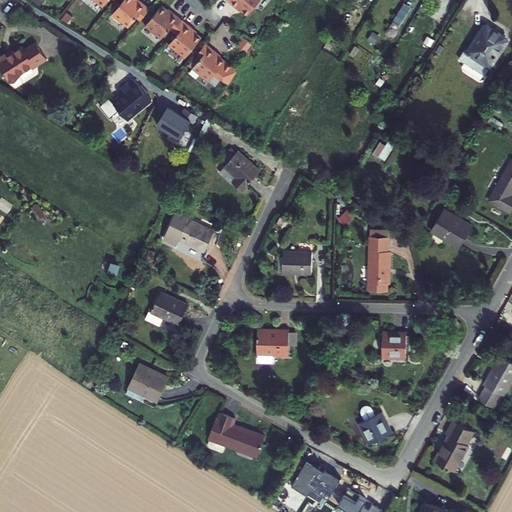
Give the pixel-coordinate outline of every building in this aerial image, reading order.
[(131,0),(117,0),(108,12),(124,26),(132,17),(135,20),(145,7),(135,0),(134,0),(133,1),(131,0)] [(221,0),(231,8),(233,6),(243,14),(253,0),(221,0)] [(401,24),(413,6),(406,1),(394,20),(401,24)] [(156,5),(140,24),(157,38),(164,29),(171,35),(164,44),(180,57),(195,38),(186,30),(187,27),(168,11),(166,13),(156,5)] [(461,46),(454,56),(480,73),(500,43),(499,33),(484,24),(480,26),(464,48),(461,46)] [(4,53),(0,55),(0,68),(9,83),(24,73),(21,70),(29,65),(31,68),(46,59),(36,42),(25,49),(23,45),(6,56),(4,53)] [(201,42),(191,55),(195,58),(187,67),(204,80),(219,61),(209,53),(211,51),(201,42)] [(126,81),(112,92),(116,97),(106,105),(121,123),(145,103),(126,81)] [(185,106),(182,111),(165,102),(153,122),(176,136),(188,116),(193,119),(197,113),(185,106)] [(387,158),(393,145),(380,139),(373,151),(387,158)] [(220,170),(216,175),(237,195),(255,174),(233,154),(220,170)] [(511,164),(503,159),(480,201),(503,213),(511,197),(505,193),(511,179),(511,164)] [(341,216),(345,222),(354,214),(350,209),(341,216)] [(440,212),(428,234),(455,249),(466,226),(440,212)] [(169,218),(157,245),(169,251),(172,245),(197,256),(207,234),(169,218)] [(366,286),(366,295),(385,295),(385,287),(387,287),(387,256),(385,256),(385,241),(369,241),(369,249),(366,249),(366,273),(368,274),(368,286),(366,286)] [(280,256),(280,279),(310,279),(310,257),(280,256)] [(144,316),(140,323),(155,331),(158,324),(175,333),(186,311),(158,296),(147,317),(144,316)] [(284,360),(284,350),(291,350),(291,336),(284,336),(284,333),(275,333),(275,335),(253,335),(253,359),(254,359),(254,364),(256,367),(266,367),(268,364),(269,359),(275,359),(275,360),(284,360)] [(379,333),(378,361),(402,361),(402,333),(379,333)] [(481,385),(472,400),(489,409),(497,394),(499,395),(511,371),(511,363),(498,355),(491,368),(488,367),(479,383),(481,385)] [(135,366),(119,395),(135,403),(138,397),(150,403),(162,380),(135,366)] [(353,428),(363,447),(390,434),(379,415),(373,417),(371,413),(369,411),(367,409),(363,409),(358,412),(356,414),(356,417),(356,420),(358,425),(353,428)] [(217,456),(219,449),(253,460),(260,437),(229,427),(231,421),(216,416),(214,422),(211,421),(202,448),(204,452),(217,456)] [(443,437),(429,463),(450,474),(461,452),(458,450),(469,432),(448,420),(440,435),(443,437)] [(303,465),(289,489),(305,499),(309,493),(326,503),(337,483),(321,473),(320,474),(303,465)]
